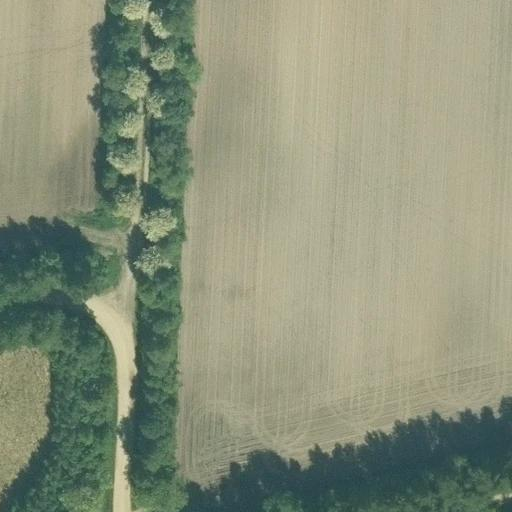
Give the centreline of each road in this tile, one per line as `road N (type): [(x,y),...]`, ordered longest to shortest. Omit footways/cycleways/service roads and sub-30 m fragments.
road 1 (track): [(0,300),(131,291),(122,511)]
road 2 (track): [(145,0),(131,291)]
